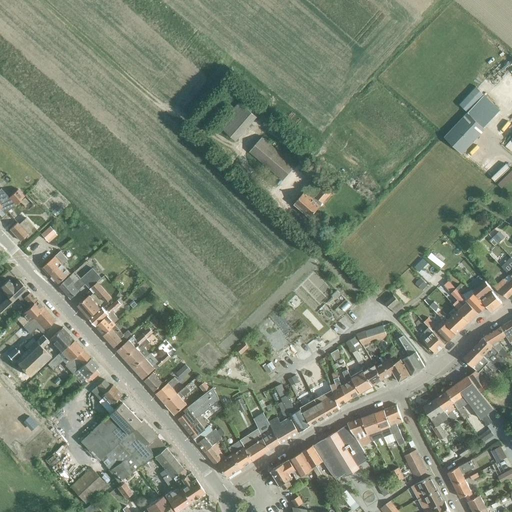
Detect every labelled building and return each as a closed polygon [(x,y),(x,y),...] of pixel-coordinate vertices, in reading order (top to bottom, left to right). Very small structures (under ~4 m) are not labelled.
[(484,94),(476,87),(460,105),(467,112),(484,94)] [(234,138),(255,114),(242,103),(221,127),(234,138)] [(445,135),(462,152),(484,129),(467,112),(445,135)] [(283,180),(295,165),(292,163),(294,160),(285,152),(282,155),(261,137),(249,151),(283,180)] [(511,169),(497,184),(501,188),(511,177),(511,169)] [(322,202),(333,190),(317,177),(313,182),(321,188),(317,193),(314,191),(310,196),(305,191),(294,204),(310,218),(320,205),(314,200),(315,199),(318,202),(319,200),(322,202)] [(0,208),(0,209),(5,214),(24,196),(17,189),(9,196),(8,197),(0,188),(0,208)] [(19,224),(17,222),(9,229),(20,240),(25,236),(27,238),(36,229),(26,218),(19,224)] [(47,240),(55,233),(49,227),(41,234),(47,240)] [(499,232),(492,238),(497,243),(504,236),(499,232)] [(60,250),(42,267),(57,284),(64,278),(70,272),(64,265),(66,263),(65,262),(68,259),(64,254),(60,250)] [(440,260),(437,264),(442,268),(445,264),(440,260)] [(418,263),(414,267),(418,271),(422,267),(418,263)] [(81,278),(80,278),(85,284),(89,288),(97,281),(101,278),(93,269),(92,268),(81,278)] [(70,275),(59,285),(71,298),(79,291),(78,290),(85,284),(80,278),(81,278),(75,271),(70,275)] [(420,278),(415,283),(422,290),(427,285),(420,278)] [(511,293),(511,278),(511,280),(509,282),(508,281),(508,280),(507,281),(506,282),(504,280),(503,279),(494,287),(499,292),(500,291),(507,298),(511,293)] [(0,302),(0,311),(16,296),(26,288),(18,279),(13,284),(8,279),(0,286),(0,289),(3,293),(8,298),(7,299),(5,298),(0,302)] [(97,281),(89,288),(93,293),(95,291),(100,297),(101,296),(106,302),(112,297),(97,281)] [(448,281),(444,285),(458,299),(463,305),(467,301),(461,295),(459,292),(455,288),(448,281)] [(485,281),(473,291),(481,300),(486,306),(491,312),(502,303),(492,291),(493,290),(485,281)] [(26,288),(16,296),(25,305),(19,311),(21,313),(36,299),(26,288)] [(473,291),(471,289),(461,295),(467,301),(478,313),(479,312),(481,313),(483,310),(483,308),(486,306),(481,300),(473,291)] [(336,290),(331,295),(336,300),(341,295),(336,290)] [(395,313),(404,305),(400,301),(399,301),(393,294),(385,302),(395,313)] [(89,318),(100,308),(89,295),(78,305),(89,318)] [(100,308),(89,318),(96,325),(108,315),(110,313),(112,311),(123,302),(120,298),(107,309),(107,310),(106,311),(102,307),(100,308)] [(36,299),(21,313),(15,318),(22,326),(29,320),(32,317),(43,307),(36,299)] [(458,299),(453,304),(458,309),(470,321),(478,313),(467,301),(463,305),(458,299)] [(434,302),(430,305),(435,310),(438,306),(434,302)] [(29,320),(22,326),(30,334),(37,327),(40,331),(42,331),(43,330),(55,319),(43,307),(32,317),(29,320)] [(470,321),(458,309),(447,320),(443,316),(441,317),(443,320),(456,334),(470,321)] [(104,335),(115,325),(116,324),(114,323),(118,319),(112,311),(110,313),(108,315),(96,325),(104,335)] [(428,317),(424,321),(429,326),(431,328),(435,325),(428,317)] [(511,319),(500,326),(506,335),(511,344),(511,319)] [(6,328),(8,331),(17,323),(14,320),(6,328)] [(435,328),(432,330),(433,331),(445,344),(456,334),(443,320),(435,328)] [(124,334),(115,325),(104,335),(114,346),(116,348),(124,341),(128,337),(127,337),(131,333),(128,330),(124,334)] [(366,331),(370,342),(387,336),(384,329),(383,325),(366,331)] [(429,326),(423,331),(428,336),(424,340),(436,353),(445,344),(432,330),(431,328),(429,326)] [(506,335),(500,326),(484,337),(494,347),(498,350),(502,354),(504,358),(508,354),(502,346),(498,340),(506,335)] [(61,351),(74,340),(62,327),(49,339),(60,351),(61,351)] [(129,339),(117,350),(124,357),(147,337),(149,335),(153,332),(150,328),(146,331),(144,333),(136,339),(133,336),(129,339)] [(356,334),(362,345),(370,342),(366,331),(356,334)] [(41,346),(48,340),(42,334),(14,360),(29,376),(51,356),(41,346)] [(401,360),(410,375),(424,366),(416,351),(414,348),(403,335),(399,338),(409,355),(401,360)] [(355,336),(346,342),(358,362),(361,367),(363,365),(363,362),(362,360),(356,350),(361,347),(355,336)] [(147,337),(124,357),(134,368),(145,357),(149,354),(144,347),(151,341),(147,337)] [(484,337),(474,346),(486,357),(490,360),(494,365),(497,369),(500,372),(507,366),(501,360),(504,358),(502,354),(498,350),(494,347),(484,337)] [(61,351),(60,351),(54,357),(47,363),(52,369),(62,360),(66,364),(82,349),(74,340),(61,351)] [(244,341),(236,347),(240,354),(248,347),(244,341)] [(486,357),(474,346),(464,357),(476,370),(478,372),(486,364),(489,366),(488,366),(494,372),(497,369),(494,365),(490,360),(486,357)] [(15,348),(7,355),(12,360),(20,353),(15,348)] [(82,349),(66,364),(65,365),(74,374),(78,370),(91,358),(82,349)] [(335,361),(340,359),(342,358),(338,349),(330,353),(335,361)] [(145,357),(134,368),(143,378),(155,368),(156,369),(162,364),(169,357),(170,356),(167,353),(158,361),(150,353),(149,354),(145,357)] [(383,355),(372,361),(375,364),(383,379),(394,373),(396,371),(392,364),(390,365),(386,360),(383,355)] [(410,375),(401,360),(401,358),(394,362),(391,357),(386,360),(390,365),(392,364),(396,371),(394,373),(399,381),(410,375)] [(74,374),(73,375),(80,383),(84,379),(87,383),(90,379),(91,380),(99,373),(95,369),(98,366),(91,358),(78,370),(74,374)] [(271,361),(267,364),(270,370),(275,367),(271,361)] [(182,378),(191,370),(185,364),(176,372),(182,378)] [(361,367),(362,369),(372,385),(383,379),(375,364),(366,369),(363,365),(361,367)] [(372,385),(362,369),(350,377),(360,393),(372,385)] [(348,371),(347,370),(342,372),(346,379),(348,382),(341,386),(349,399),(360,393),(350,377),(348,371)] [(478,372),(476,370),(468,375),(480,393),(484,390),(488,387),(481,377),(478,372)] [(154,391),(163,383),(153,372),(144,380),(154,391)] [(295,375),(288,379),(291,384),(298,380),(295,375)] [(468,375),(446,390),(457,406),(465,418),(469,415),(464,408),(463,409),(461,406),(468,401),(480,419),(493,408),(480,393),(468,375)] [(485,375),(481,377),(488,387),(492,384),(485,375)] [(175,377),(156,392),(165,403),(177,393),(172,387),(178,381),(175,377)] [(335,383),(330,385),(333,392),(338,405),(349,399),(341,386),(338,377),(334,379),(335,383)] [(93,389),(91,391),(100,400),(99,401),(110,413),(121,402),(118,398),(122,395),(112,385),(111,386),(104,380),(96,387),(93,390),(93,389)] [(204,381),(199,385),(205,393),(210,388),(204,381)] [(310,425),(301,408),(292,413),(291,412),(295,410),(281,384),(275,387),(281,398),(282,401),(299,432),(310,425)] [(177,393),(165,403),(175,414),(187,404),(181,397),(190,390),(186,385),(177,393)] [(197,418),(209,407),(219,400),(212,387),(198,399),(184,409),(187,412),(179,418),(194,438),(197,442),(213,430),(209,425),(205,428),(197,418)] [(331,389),(314,399),(324,418),(340,409),(339,407),(338,405),(332,389),(331,389)] [(457,406),(446,390),(436,398),(449,416),(452,421),(457,417),(452,410),(454,409),(457,406)] [(449,416),(436,398),(423,406),(432,419),(432,421),(429,422),(440,439),(446,435),(439,424),(447,418),(447,417),(449,416)] [(242,399),(237,401),(242,412),(247,409),(242,399)] [(314,399),(300,407),(301,408),(310,425),(324,418),(314,399)] [(299,432),(282,401),(278,403),(281,409),(284,417),(285,417),(287,418),(280,422),(277,417),(269,421),(280,442),(299,432)] [(122,402),(121,402),(110,413),(80,441),(99,461),(101,459),(141,422),(122,402)] [(397,404),(384,409),(393,433),(396,439),(399,445),(405,442),(396,424),(403,421),(397,404)] [(384,409),(375,412),(381,429),(380,429),(383,437),(387,443),(396,439),(393,433),(384,409)] [(264,412),(253,418),(258,428),(261,435),(270,449),(280,442),(269,421),(264,412)] [(375,412),(362,417),(368,434),(372,441),(383,437),(380,429),(381,429),(375,412)] [(487,414),(482,417),(487,424),(492,421),(487,414)] [(348,422),(347,423),(348,424),(360,444),(362,448),(372,441),(368,434),(362,417),(348,422)] [(142,420),(141,422),(101,459),(118,482),(131,472),(154,456),(155,455),(146,445),(157,437),(158,436),(142,420)] [(314,444),(313,445),(323,460),(331,472),(336,478),(346,472),(347,475),(359,468),(358,465),(369,458),(368,458),(362,448),(360,444),(348,424),(347,424),(338,429),(339,430),(337,431),(325,437),(325,438),(323,439),(315,443),(315,444),(314,444)] [(213,430),(197,442),(205,451),(209,447),(217,442),(222,438),(221,436),(217,430),(215,428),(213,430)] [(270,449),(261,435),(258,428),(240,439),(246,449),(253,460),(270,449)] [(489,429),(479,436),(483,442),(493,435),(489,429)] [(183,469),(157,437),(146,445),(155,455),(154,456),(168,474),(172,478),(179,486),(189,502),(204,492),(195,478),(191,472),(187,474),(184,468),(183,469)] [(246,449),(240,439),(228,447),(232,453),(241,467),(253,460),(246,449)] [(217,442),(209,447),(205,451),(215,464),(218,461),(219,462),(218,463),(228,476),(241,467),(232,453),(229,455),(226,457),(219,449),(221,447),(217,442)] [(317,464),(323,460),(313,445),(313,444),(302,451),(313,468),(318,476),(322,473),(317,464)] [(461,456),(471,450),(467,444),(457,451),(461,456)] [(500,446),(490,451),(496,462),(505,457),(500,446)] [(408,463),(420,456),(416,449),(404,455),(408,463)] [(297,478),(313,468),(302,451),(290,459),(296,469),(292,471),(297,478)] [(53,454),(46,459),(51,465),(54,469),(63,461),(60,457),(57,460),(53,454)] [(423,464),(420,456),(408,463),(411,470),(423,464)] [(290,486),(292,484),(289,479),(292,477),(290,473),(292,471),(296,469),(290,459),(289,458),(271,470),(280,485),(281,484),(284,489),(290,486)] [(458,466),(446,472),(453,484),(465,479),(462,473),(474,466),(470,459),(458,466)] [(423,464),(411,470),(415,477),(427,471),(423,464)] [(398,467),(391,471),(396,482),(404,478),(404,477),(401,472),(398,467)] [(91,468),(70,487),(85,503),(101,488),(102,490),(107,485),(91,468)] [(408,468),(401,472),(404,477),(411,473),(408,468)] [(501,482),(511,476),(511,469),(498,477),(501,482)] [(172,478),(168,474),(163,478),(172,491),(164,496),(175,511),(189,502),(179,486),(172,478)] [(418,483),(412,487),(418,499),(424,495),(437,489),(430,477),(418,483)] [(290,486),(293,491),(303,485),(300,479),(292,484),(290,486)] [(475,497),(465,479),(453,484),(460,498),(465,495),(468,501),(475,497)] [(125,499),(132,493),(124,482),(117,487),(125,499)] [(424,495),(418,499),(425,511),(431,508),(443,501),(437,489),(424,495)] [(475,497),(468,501),(467,501),(473,511),(477,511),(485,508),(478,495),(475,497)] [(292,500),(296,506),(302,502),(298,496),(292,500)] [(147,508),(143,511),(173,511),(163,497),(147,508)] [(93,501),(89,505),(93,511),(98,507),(93,501)] [(360,505),(356,501),(350,505),(354,510),(360,505)] [(431,508),(425,511),(424,511),(450,511),(444,501),(443,501),(431,508)] [(381,508),(380,508),(383,511),(389,507),(391,506),(388,502),(386,503),(384,505),(380,508),(381,508)]
